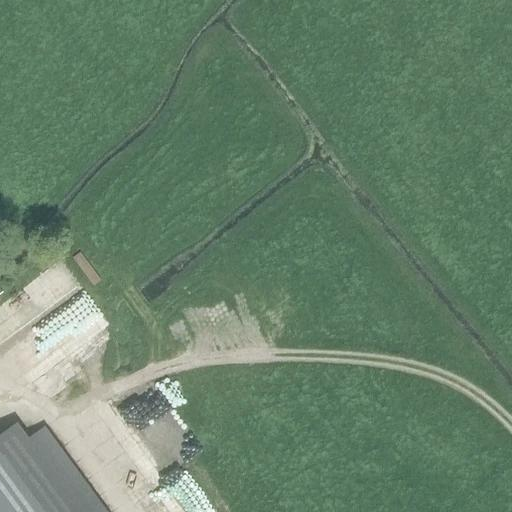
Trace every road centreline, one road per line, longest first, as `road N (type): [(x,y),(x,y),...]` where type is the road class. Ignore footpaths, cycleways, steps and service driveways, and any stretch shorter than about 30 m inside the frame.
road 1 (track): [(72,414),(139,378),(212,357),(311,354),(404,364),(452,380),(511,428)]
road 2 (track): [(0,379),(72,414),(146,511)]
